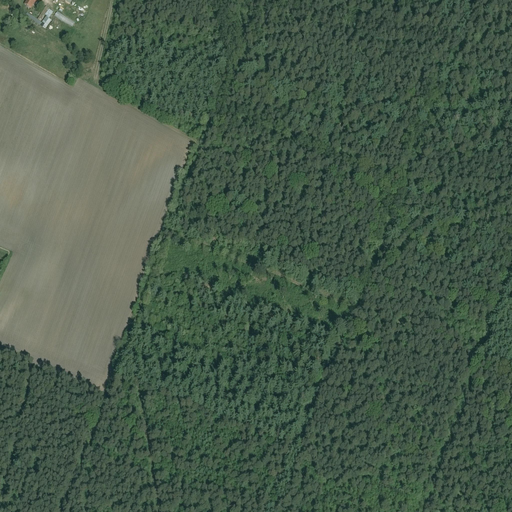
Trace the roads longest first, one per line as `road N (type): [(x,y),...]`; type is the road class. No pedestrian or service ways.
road 1 (track): [(0,508),(36,365),(105,396),(201,143)]
road 2 (track): [(166,239),(330,298),(349,322),(476,360),(511,267)]
road 3 (track): [(107,0),(94,86),(198,149)]
road 4 (track): [(476,360),(422,511)]
road 5 (track): [(254,0),(201,143)]
road 6 (track): [(99,393),(57,511)]
